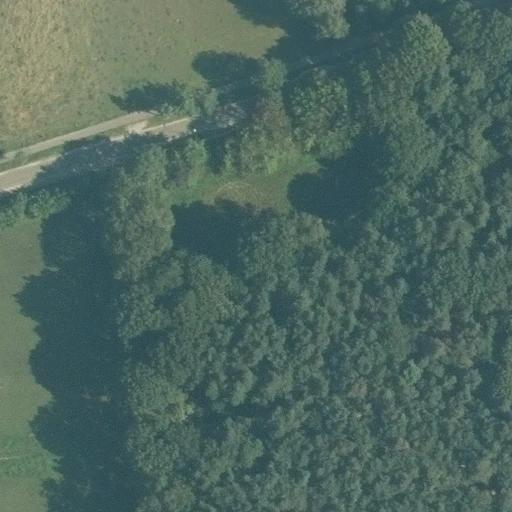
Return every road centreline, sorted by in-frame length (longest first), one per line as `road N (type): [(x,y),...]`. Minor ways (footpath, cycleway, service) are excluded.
road 1 (unclassified): [(511,15),(0,184)]
road 2 (track): [(179,511),(133,118)]
road 3 (track): [(511,194),(454,176),(434,158),(406,117),(390,31)]
